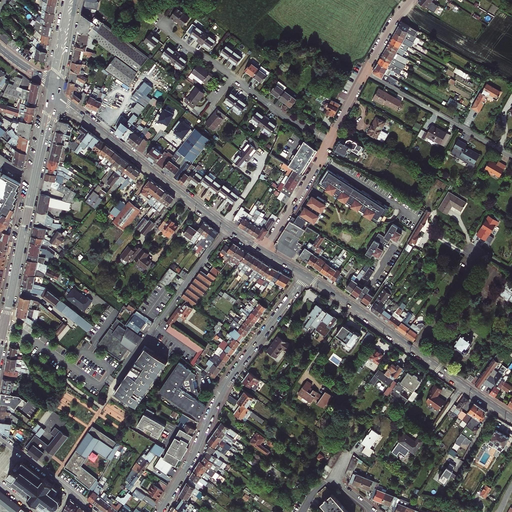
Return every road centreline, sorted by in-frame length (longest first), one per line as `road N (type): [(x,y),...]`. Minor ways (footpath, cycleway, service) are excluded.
road 1 (residential): [(307,275),(228,379),(160,511)]
road 2 (residential): [(155,21),(285,117),(331,140)]
road 3 (secondary): [(58,97),(222,225)]
road 4 (residential): [(226,228),(117,379)]
road 5 (residential): [(366,73),(511,156)]
road 6 (primary): [(37,165),(3,326)]
road 7 (residential): [(262,251),(331,140)]
road 8 (secondary): [(307,275),(414,348)]
road 9 (secondary): [(414,348),(511,418)]
